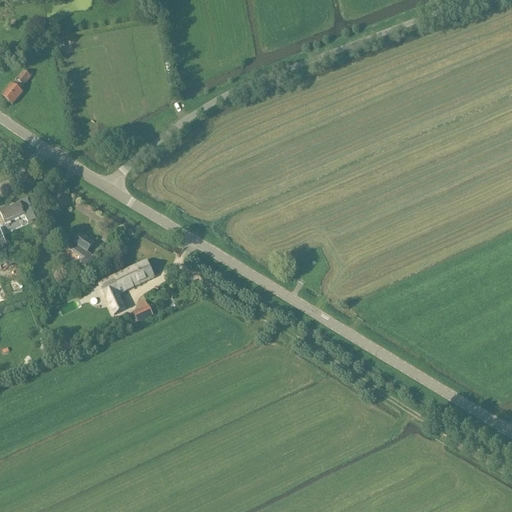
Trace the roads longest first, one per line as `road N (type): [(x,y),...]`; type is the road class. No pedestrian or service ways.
road 1 (unclassified): [(511,435),(107,186)]
road 2 (unclassified): [(107,186),(223,95),(469,0)]
road 3 (track): [(234,302),(511,472)]
